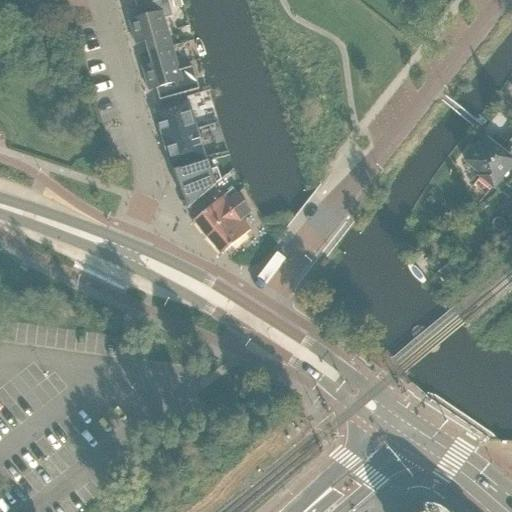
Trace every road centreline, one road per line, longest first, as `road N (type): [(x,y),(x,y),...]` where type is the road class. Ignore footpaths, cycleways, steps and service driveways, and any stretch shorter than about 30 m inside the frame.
road 1 (unclassified): [(251,306),(499,0)]
road 2 (residential): [(125,242),(146,171),(99,1)]
road 3 (secondary): [(397,411),(251,306)]
road 4 (secondary): [(236,325),(380,427)]
road 5 (secondary): [(251,306),(125,242)]
road 6 (secondary): [(117,260),(236,325)]
road 7 (secondary): [(125,242),(0,199)]
road 8 (secondary): [(0,214),(117,260)]
road 9 (secondary): [(413,434),(511,508)]
road 10 (secondary): [(380,427),(291,511)]
